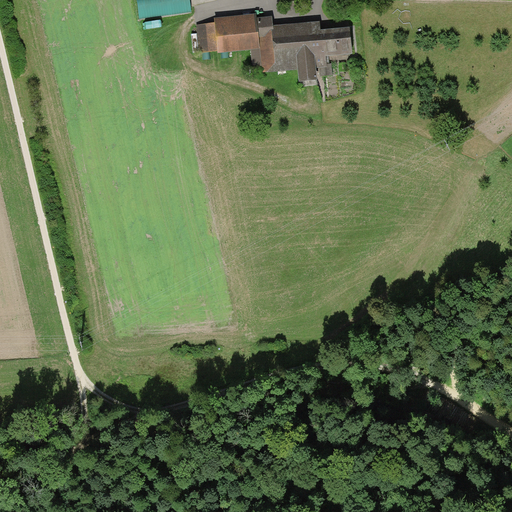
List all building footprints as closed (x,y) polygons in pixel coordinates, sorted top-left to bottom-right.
[(189,0),(136,0),(139,19),(191,12),(189,0)] [(214,18),(214,22),(217,50),(217,52),(251,49),(260,48),(257,17),(256,13),(214,18)] [(272,16),(257,17),(260,48),(262,66),(262,72),(297,68),(299,81),(317,79),(316,68),(319,67),(320,76),(333,74),(332,63),(329,63),(329,56),(352,54),(350,27),(321,29),(320,20),(272,25),(272,16)] [(199,52),(217,50),(214,22),(197,24),(199,52)] [(252,66),(262,66),(260,48),(251,49),(252,66)]
